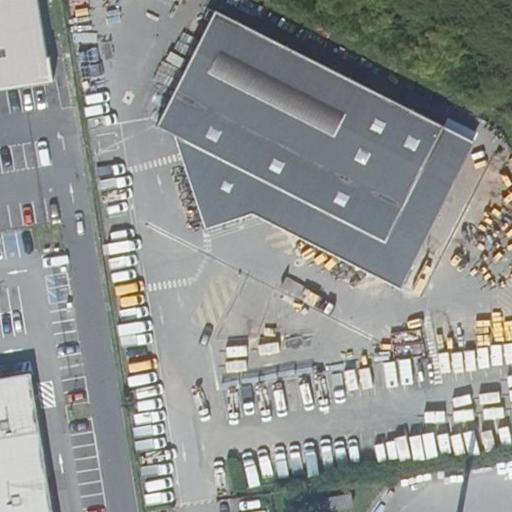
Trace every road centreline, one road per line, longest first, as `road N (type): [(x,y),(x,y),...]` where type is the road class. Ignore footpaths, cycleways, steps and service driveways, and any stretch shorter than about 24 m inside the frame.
road 1 (unknown): [(195,448),(511,400)]
road 2 (unknown): [(166,271),(244,259),(274,266),(369,316)]
road 3 (unknown): [(183,378),(307,355),(369,316)]
road 4 (unknown): [(369,316),(429,309),(477,264)]
